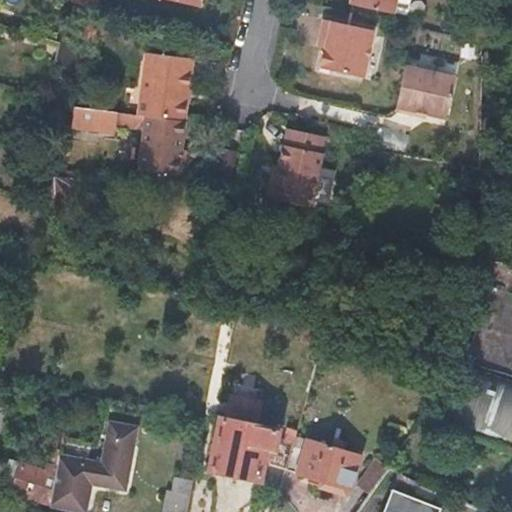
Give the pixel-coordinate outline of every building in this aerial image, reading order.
[(359,0),(358,7),(401,17),(405,0),(359,0)] [(331,22),(327,38),(335,40),(332,58),(329,70),(371,80),(382,34),(331,22)] [(335,40),(327,38),(323,57),(332,58),(335,40)] [(87,52),(58,43),(52,62),(82,71),(87,52)] [(145,53),(136,114),(182,120),(185,100),(180,99),(183,84),(187,84),(190,58),(145,53)] [(403,120),(417,123),(419,116),(438,120),(450,122),(459,81),(413,69),(403,120)] [(69,125),(96,129),(96,128),(111,131),(112,131),(113,124),(142,128),(136,169),(176,174),(183,120),(182,120),(136,114),(74,106),(70,119),(69,125)] [(419,116),(417,123),(437,128),(438,120),(419,116)] [(273,180),(269,180),(265,197),(311,208),(323,152),(320,152),(324,135),(287,126),(283,143),(280,143),(275,166),(273,180)] [(71,183),(72,177),(59,175),(53,175),(47,195),(54,196),(56,189),(62,184),(71,183)] [(321,344),(325,323),(306,319),(305,327),(318,330),(317,342),(321,344)] [(331,365),(335,354),(320,349),(319,352),(316,362),(331,365)] [(511,448),(511,382),(471,370),(453,430),(511,448)] [(255,427),(257,416),(225,408),(223,420),(220,421),(210,468),(259,478),(265,450),(273,450),(270,464),(286,469),(293,443),(274,438),(277,432),(255,427)] [(63,437),(54,486),(59,486),(57,507),(85,511),(90,485),(120,490),(132,425),(106,420),(99,451),(95,451),(92,463),(73,458),(75,449),(90,450),(91,440),(63,437)] [(29,498),(51,504),(54,486),(63,437),(63,434),(53,432),(46,465),(28,460),(26,464),(11,459),(2,488),(12,491),(10,499),(27,504),(29,498)] [(360,459),(295,436),(293,443),(286,469),(285,471),(322,483),(319,490),(344,498),(346,492),(349,492),(360,459)] [(386,472),(387,469),(377,462),(363,480),(374,488),(386,472)] [(440,511),(446,499),(396,477),(381,511),(440,511)] [(166,511),(188,511),(193,484),(177,481),(174,500),(168,499),(166,511)]
